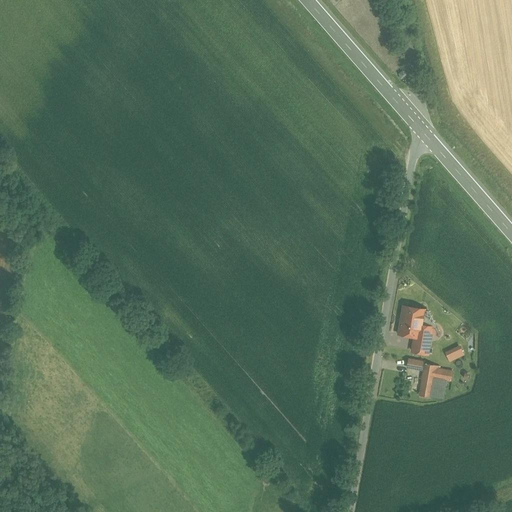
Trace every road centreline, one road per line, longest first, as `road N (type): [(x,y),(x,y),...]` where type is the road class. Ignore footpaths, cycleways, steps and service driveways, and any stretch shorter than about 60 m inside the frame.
road 1 (unclassified): [(418,126),(348,511)]
road 2 (secondary): [(418,126),(306,0)]
road 3 (secondary): [(511,233),(418,126)]
road 4 (unclassified): [(395,0),(418,126)]
